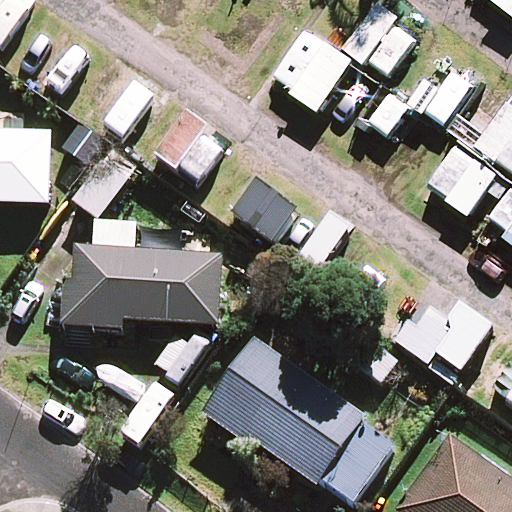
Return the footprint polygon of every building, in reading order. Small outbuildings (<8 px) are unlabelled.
[(33,6),(24,0),(0,0),(0,52),(0,53),(33,6)] [(142,0),(155,10),(149,18),(175,37),(203,0),(142,0)] [(264,0),(257,0),(254,4),(249,0),(228,0),(205,28),(224,44),(217,51),(239,69),(283,16),(264,0)] [(271,0),(294,16),(305,0),(271,0)] [(511,0),(494,0),(494,1),(511,14),(511,0)] [(367,65),(371,60),(394,79),(421,44),(398,26),(402,22),(382,7),(348,49),(367,65)] [(310,34),(280,79),(300,93),(297,98),(321,114),(354,64),(310,34)] [(155,101),(115,74),(81,124),(121,151),(155,101)] [(427,131),(387,101),(349,151),(390,181),(427,131)] [(511,106),(511,105),(478,146),(511,172),(511,106)] [(224,152),(186,123),(157,161),(196,190),(224,152)] [(0,208),(46,212),(50,142),(0,138),(0,208)] [(471,218),(490,192),(501,201),(511,187),(493,173),(461,149),(431,188),(471,218)] [(137,174),(114,156),(73,207),(96,225),(137,174)] [(296,218),(257,187),(231,219),(270,250),(296,218)] [(511,193),(492,224),(509,235),(505,242),(511,246),(511,193)] [(73,289),(64,289),(62,332),(121,335),(121,328),(216,333),(219,262),(135,258),(137,231),(101,229),(99,255),(75,254),(73,289)] [(448,332),(428,317),(402,352),(451,389),(491,334),(462,313),(450,330),(448,332)] [(275,322),(257,346),(207,415),(341,511),(349,511),(396,447),(308,384),(326,359),(275,322)] [(139,384),(146,388),(138,402),(159,414),(191,360),(170,348),(162,361),(155,357),(139,384)] [(408,374),(380,348),(358,373),(387,398),(408,374)] [(477,399),(498,416),(511,397),(511,367),(506,363),(477,399)] [(511,511),(511,487),(458,450),(413,511),(511,511)]
